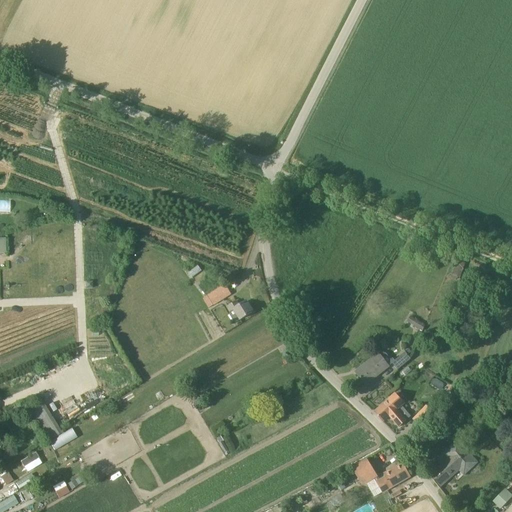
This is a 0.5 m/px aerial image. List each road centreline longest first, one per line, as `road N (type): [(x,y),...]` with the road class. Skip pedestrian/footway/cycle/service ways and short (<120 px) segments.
road 1 (unclassified): [(446,511),(286,317),(267,251),(278,168)]
road 2 (unclassified): [(278,168),(0,62)]
road 3 (track): [(278,168),(511,263)]
road 4 (unclassified): [(278,168),(362,0)]
